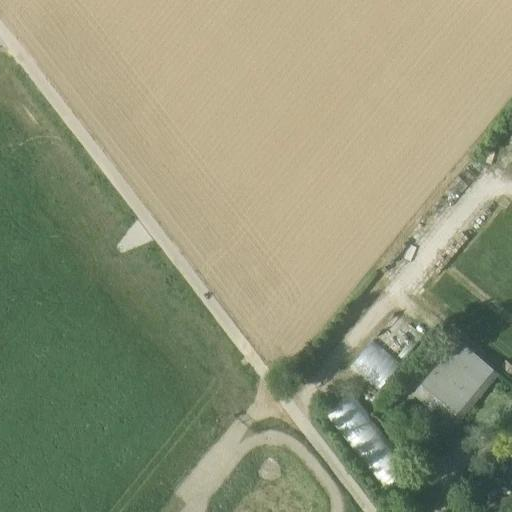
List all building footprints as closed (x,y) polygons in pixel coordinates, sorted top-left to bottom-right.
[(393,310),(372,336),(402,360),(423,335),(393,310)] [(399,363),(369,339),(347,366),(377,390),(399,363)] [(460,343),(435,373),(449,384),(462,369),(474,354),(460,343)] [(493,370),(474,354),(462,369),(481,385),(493,370)] [(439,397),(416,425),(435,441),(481,385),(462,369),(449,384),(439,397)] [(449,384),(435,373),(424,387),(435,397),(439,397),(449,384)] [(410,471),(348,391),(322,411),(384,491),(410,471)] [(503,511),(511,501),(511,447),(508,445),(492,465),(469,493),(492,511),(503,511)]
